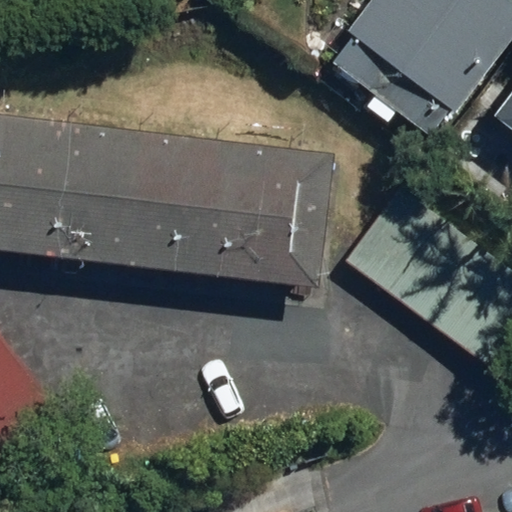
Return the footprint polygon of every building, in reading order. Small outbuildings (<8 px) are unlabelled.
[(511,10),(498,0),(359,0),(315,58),(427,145),(511,34),(511,10)] [(511,85),(484,122),(511,143),(511,85)] [(326,155),(0,120),(0,258),(311,291),(326,155)] [(511,278),(391,188),(336,262),(502,386),(511,372),(511,278)] [(0,450),(50,408),(0,348),(0,450)]
